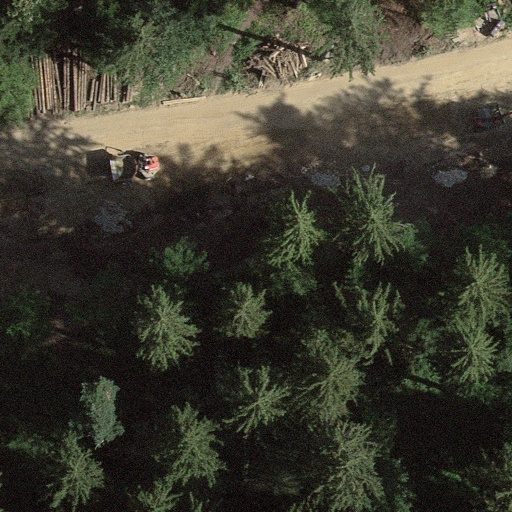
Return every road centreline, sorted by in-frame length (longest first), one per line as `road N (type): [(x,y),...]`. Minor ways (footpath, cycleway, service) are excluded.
road 1 (track): [(234,116),(511,69)]
road 2 (track): [(0,154),(234,116)]
